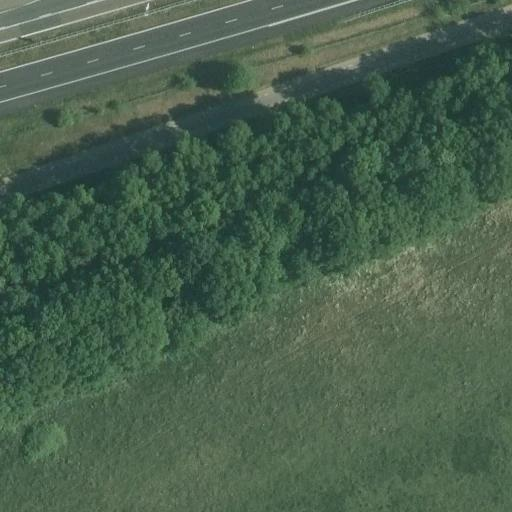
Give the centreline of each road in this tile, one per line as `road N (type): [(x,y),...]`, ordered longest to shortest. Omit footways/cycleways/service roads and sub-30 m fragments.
road 1 (unclassified): [(0,192),(511,15)]
road 2 (motorway): [(0,86),(304,0)]
